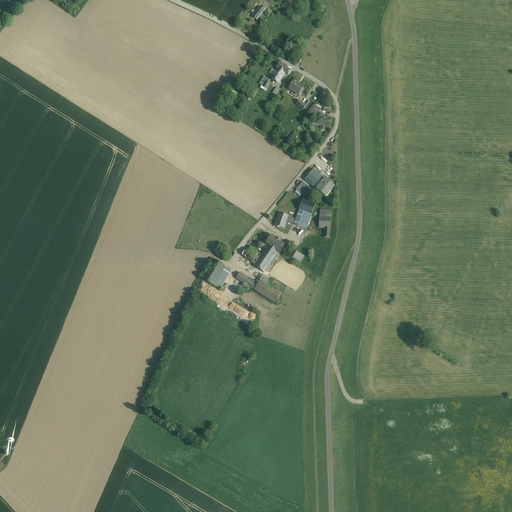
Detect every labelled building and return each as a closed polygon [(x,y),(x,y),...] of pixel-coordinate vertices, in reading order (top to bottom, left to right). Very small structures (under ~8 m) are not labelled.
[(259,6),(252,16),(254,17),(255,18),(257,20),(265,11),(262,9),(259,6)] [(291,70),(280,63),(277,68),(285,73),(288,75),(291,70)] [(277,68),(270,78),(279,83),(285,73),(277,68)] [(304,87),(294,81),(289,89),(293,91),(299,95),(304,87)] [(307,105),(300,101),(297,105),(304,109),(307,105)] [(314,108),(310,113),(315,116),(319,111),(314,108)] [(331,118),(319,116),(317,125),(330,127),(331,118)] [(325,179),(314,169),(305,180),(316,189),(325,179)] [(316,189),(326,197),(335,187),(325,179),(316,189)] [(303,182),(297,190),(303,195),(306,191),(309,187),(303,182)] [(316,204),(303,199),(299,210),(312,214),(316,204)] [(320,208),(320,216),(333,217),(333,209),(320,208)] [(294,224),(294,225),(306,229),(312,214),(299,210),(294,224)] [(288,216),(280,213),(275,225),(284,229),(286,221),(288,217),(288,216)] [(333,217),(320,216),(319,228),(325,228),(330,228),(332,228),(333,217)] [(285,244),(272,236),(266,244),(268,245),(278,252),(280,253),(285,244)] [(268,245),(260,257),(258,256),(259,254),(250,248),(247,251),(245,250),(243,254),(242,255),(255,264),(254,265),(264,273),(278,252),(268,245)] [(310,260),(299,254),(295,262),(305,268),(310,260)] [(214,260),(205,275),(222,285),(231,270),(214,260)] [(249,278),(240,273),(236,279),(245,284),(249,278)] [(222,285),(205,275),(203,279),(220,289),(222,285)] [(273,282),(263,275),(263,276),(259,283),(254,290),(275,303),(282,293),(271,286),(273,282)] [(258,283),(249,278),(245,284),(245,285),(254,290),(259,283),(258,283)]
